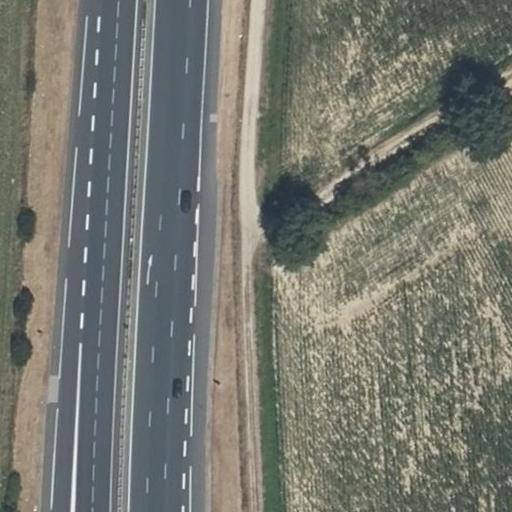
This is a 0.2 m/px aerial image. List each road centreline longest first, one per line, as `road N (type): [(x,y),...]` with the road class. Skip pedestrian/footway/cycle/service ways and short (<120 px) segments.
road 1 (motorway): [(157,511),(182,0)]
road 2 (track): [(259,0),(247,178),(255,511)]
road 3 (motorway): [(119,0),(102,313)]
road 4 (motorway): [(102,313),(70,356),(62,511)]
road 5 (motorway): [(102,313),(92,511)]
